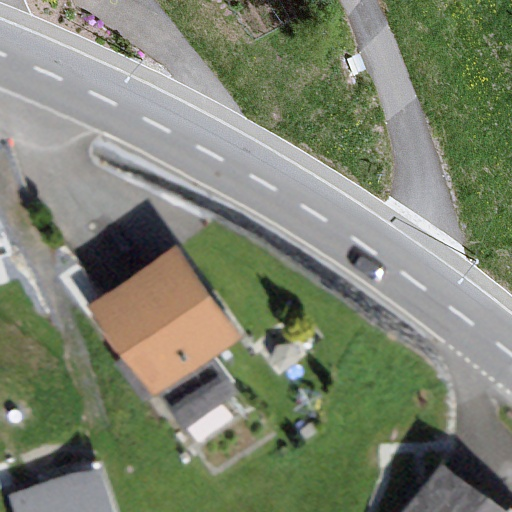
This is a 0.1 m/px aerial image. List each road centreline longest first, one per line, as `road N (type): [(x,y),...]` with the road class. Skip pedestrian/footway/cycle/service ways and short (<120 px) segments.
road 1 (secondary): [(0,55),(193,141),(399,268)]
road 2 (residential): [(399,268),(421,213),(410,137),(356,0)]
road 3 (secondary): [(399,268),(511,355)]
